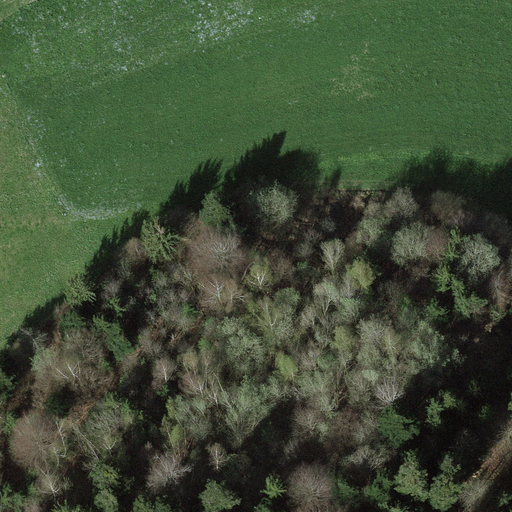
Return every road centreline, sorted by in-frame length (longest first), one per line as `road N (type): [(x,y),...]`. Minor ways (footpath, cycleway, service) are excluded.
road 1 (track): [(0,353),(189,211),(277,175),(360,155),(447,149),(511,160)]
road 2 (track): [(189,211),(293,188),(405,185),(511,231)]
